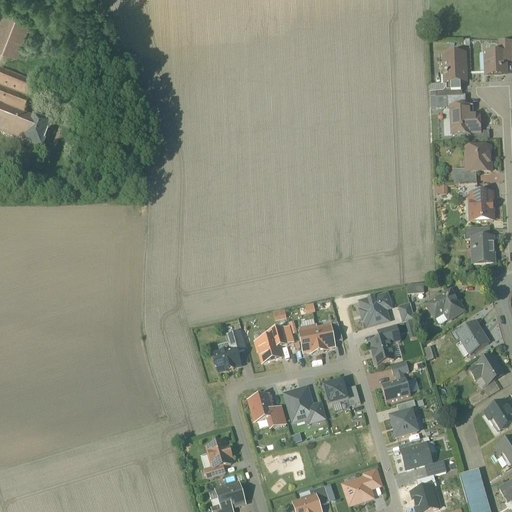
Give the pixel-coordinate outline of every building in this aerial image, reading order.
[(32,18),(3,7),(0,15),(0,49),(17,56),(32,18)] [(511,51),(511,43),(498,43),(499,55),(503,55),(504,64),(505,64),(511,63),(511,51)] [(499,55),(488,56),(488,63),(486,64),(487,77),(506,76),(505,64),(504,64),(503,55),(499,55)] [(464,56),(444,57),(445,76),(444,76),(444,78),(447,78),(447,85),(461,84),(465,84),(464,56)] [(37,85),(0,70),(0,71),(0,132),(7,136),(13,123),(17,125),(19,121),(20,121),(23,115),(25,115),(37,85)] [(461,84),(447,85),(448,91),(436,92),(436,99),(462,98),(461,84)] [(462,98),(436,99),(437,111),(451,110),(451,109),(465,109),(465,98),(462,98)] [(465,109),(451,109),(451,110),(452,137),(470,136),(474,135),(480,135),(480,134),(479,118),(469,119),(469,109),(465,109)] [(25,115),(23,115),(20,121),(19,121),(17,125),(13,123),(7,136),(25,143),(42,150),(52,125),(34,118),(34,119),(25,115)] [(489,133),(480,134),(480,135),(474,135),(475,142),(489,141),(489,133)] [(490,150),(466,151),(466,162),(469,162),(469,171),(469,175),(473,175),(491,174),(491,173),(489,173),(488,167),(490,167),(490,150)] [(469,171),(453,172),(454,187),(458,187),(474,187),(473,175),(469,175),(469,171)] [(474,187),(458,187),(459,198),(470,198),(470,197),(478,197),(477,186),(474,187)] [(478,197),(470,197),(470,198),(470,207),(473,206),(474,223),(471,223),(471,224),(493,223),(492,196),(478,197)] [(490,230),(465,231),(465,242),(475,242),(475,241),(488,241),(487,231),(490,231),(490,230)] [(488,241),(475,241),(475,242),(475,246),(474,247),(474,249),(475,249),(475,250),(473,251),(473,266),(494,266),(494,256),(493,256),(493,250),(493,240),(488,241)] [(423,286),(407,287),(408,297),(424,295),(423,286)] [(451,293),(427,308),(435,321),(438,326),(441,327),(449,322),(463,313),(451,293)] [(360,303),(367,330),(389,324),(386,311),(391,310),(387,296),(360,303)] [(475,324),(457,335),(462,344),(464,343),(472,356),(470,357),(489,346),(488,346),(480,333),(480,332),(475,324)] [(330,329),(333,344),(342,342),(338,325),(328,327),(329,329),(330,329)] [(278,337),(281,349),(294,345),(289,328),(266,335),(268,340),(278,337)] [(387,340),(389,347),(400,344),(395,328),(379,332),(382,342),(387,340)] [(299,335),(303,356),(310,354),(311,356),(327,353),(327,351),(334,350),(333,344),(330,329),(329,329),(299,335)] [(242,334),(227,338),(231,352),(235,351),(236,354),(247,351),(242,334)] [(394,362),(389,347),(387,340),(382,342),(370,345),(372,352),(371,353),(373,360),(374,360),(376,367),(394,362)] [(231,352),(213,357),(215,362),(214,365),(215,367),(217,369),(218,374),(225,372),(226,373),(233,371),(233,370),(240,368),(236,354),(235,351),(231,352)] [(504,377),(492,358),(476,368),(477,369),(470,373),(476,382),(476,381),(482,377),(488,387),(496,382),(495,381),(502,376),(503,377),(504,377)] [(381,388),(386,405),(410,398),(409,395),(418,393),(415,381),(406,384),(405,381),(381,388)] [(329,408),(347,403),(348,402),(345,391),(343,383),(323,388),(329,408)] [(355,388),(345,391),(348,402),(347,403),(349,409),(360,406),(355,388)] [(315,418),(312,408),(307,390),(284,397),(292,424),(307,420),(315,418)] [(484,392),(469,402),(473,409),(489,399),(484,392)] [(268,398),(249,403),(255,425),(267,421),(274,419),(272,412),(268,398)] [(397,408),(399,417),(412,413),(412,415),(416,413),(414,403),(397,408)] [(511,416),(504,404),(485,416),(490,423),(493,421),(501,434),(511,426),(511,416)] [(320,405),(312,408),(315,418),(307,420),(309,426),(325,422),(320,405)] [(280,410),(272,412),(274,419),(267,421),(270,431),(285,427),(280,410)] [(399,417),(390,419),(396,441),(418,435),(412,415),(412,413),(399,417)] [(511,441),(496,451),(501,458),(504,456),(511,469),(511,441)] [(225,445),(207,450),(213,471),(213,472),(222,469),(231,466),(229,461),(231,460),(228,451),(226,451),(225,445)] [(425,448),(402,454),(407,472),(430,465),(425,448)] [(443,464),(425,469),(428,479),(446,474),(443,464)] [(213,471),(204,473),(207,482),(224,477),(222,469),(213,472),(213,471)] [(489,511),(479,472),(459,478),(469,511),(489,511)] [(366,480),(370,492),(381,488),(376,473),(364,477),(365,480),(366,480)] [(365,480),(343,488),(349,508),(373,501),(370,492),(366,480),(365,480)] [(511,484),(500,492),(508,505),(511,502),(511,484)] [(238,487),(216,493),(221,509),(221,511),(224,511),(231,510),(244,506),(238,487)] [(316,497),(320,507),(329,504),(324,489),(314,493),(315,497),(316,497)] [(321,511),(320,507),(316,497),(315,497),(292,504),(294,511),(321,511)]
